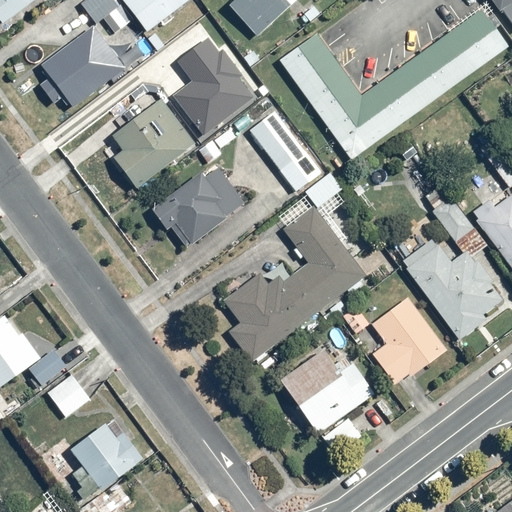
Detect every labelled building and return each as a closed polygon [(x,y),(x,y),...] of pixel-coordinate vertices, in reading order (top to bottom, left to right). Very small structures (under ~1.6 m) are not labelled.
[(0,0),(0,20),(2,24),(33,0),(0,0)] [(117,8),(111,0),(81,0),(79,2),(95,24),(117,8)] [(120,0),(145,33),(183,4),(195,19),(205,12),(195,0),(120,0)] [(232,0),(227,6),(255,37),(295,0),(232,0)] [(511,0),(488,0),(497,13),(500,11),(511,28),(511,0)] [(507,48),(480,10),(360,97),(315,35),(279,61),(350,160),(507,48)] [(93,24),(41,64),(50,76),(40,84),(55,103),(63,97),(72,108),(126,67),(93,24)] [(209,38),(176,63),(190,80),(171,95),(202,136),(255,97),(240,78),(243,75),(223,49),(219,52),(209,38)] [(161,98),(111,135),(123,150),(114,157),(137,187),(195,143),(161,98)] [(320,173),(273,111),(248,130),(295,192),(320,173)] [(236,138),(229,128),(202,147),(212,162),(222,155),(219,150),(236,138)] [(202,172),(151,208),(166,229),(175,222),(191,244),(227,218),(216,203),(221,199),(202,172)] [(341,189),(329,173),(304,193),(316,209),(341,189)] [(479,218),(476,220),(511,268),(511,193),(495,206),(490,199),(473,211),(479,218)] [(260,273),(224,300),(240,322),(228,331),(250,362),(366,276),(313,206),(282,229),(307,263),(284,280),(280,275),(268,284),(260,273)] [(439,242),(406,267),(460,339),(486,320),(482,315),(503,300),(491,284),(495,281),(478,259),(475,262),(466,249),(452,260),(439,242)] [(408,297),(371,323),(386,344),(372,354),(395,384),(409,373),(411,376),(447,350),(408,297)] [(368,324),(357,307),(342,317),(353,334),(368,324)] [(38,359),(21,335),(18,337),(3,317),(0,319),(0,387),(26,368),(40,387),(66,368),(52,349),(38,359)] [(324,350),(280,380),(317,433),(375,394),(353,361),(338,371),(324,350)] [(89,400),(71,375),(46,393),(65,418),(89,400)] [(347,417),(321,438),(336,457),(362,436),(347,417)] [(81,487),(74,492),(83,503),(141,461),(122,435),(114,440),(103,424),(68,450),(81,467),(71,473),(81,487)] [(81,511),(121,511),(132,504),(117,483),(80,510),(81,511)] [(511,511),(511,498),(492,511),(511,511)]
